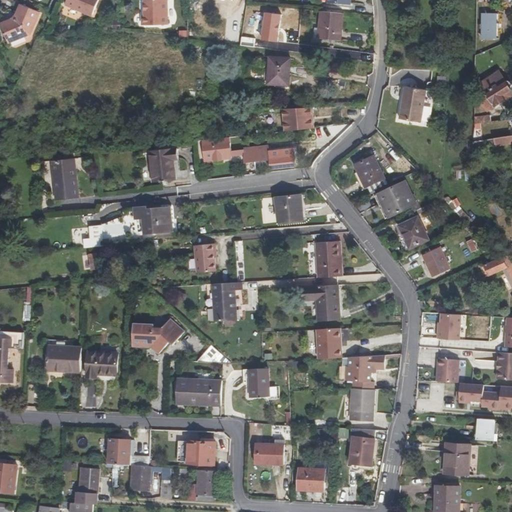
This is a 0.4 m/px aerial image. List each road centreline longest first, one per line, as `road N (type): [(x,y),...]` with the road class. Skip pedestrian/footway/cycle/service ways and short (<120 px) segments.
road 1 (residential): [(382,511),(407,399),(414,316),(409,293),(320,173),(372,114),(384,47),(380,0)]
road 2 (residential): [(0,415),(236,424),(240,503),(331,511)]
